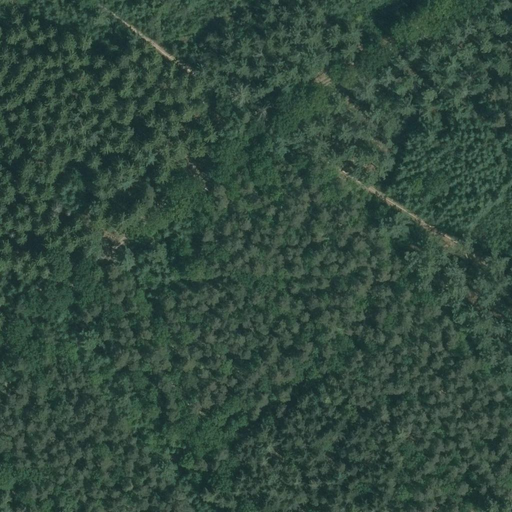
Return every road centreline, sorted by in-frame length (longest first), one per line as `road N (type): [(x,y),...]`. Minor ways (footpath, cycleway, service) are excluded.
road 1 (track): [(105,511),(116,493),(447,282),(468,253),(110,0)]
road 2 (track): [(442,0),(310,86),(0,338)]
